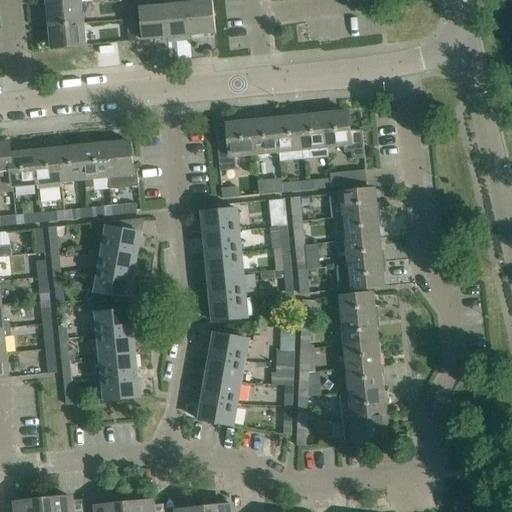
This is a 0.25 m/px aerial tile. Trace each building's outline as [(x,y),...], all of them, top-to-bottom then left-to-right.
[(212,1),(188,4),(192,36),(216,33),(212,1)] [(82,3),(47,7),(49,28),(84,24),(82,3)] [(192,36),(188,4),(164,6),(168,38),(192,36)] [(134,19),(133,5),(125,6),(126,20),(134,19)] [(168,38),(164,6),(139,8),(143,41),(168,38)] [(134,19),(126,20),(128,34),(136,33),(134,19)] [(87,46),(84,24),(49,28),(51,49),(87,46)] [(348,112),(324,114),(328,147),(350,144),(352,160),(365,158),(362,130),(350,131),(348,112)] [(328,147),(324,114),(301,117),(304,149),(328,147)] [(301,117),(277,119),(280,151),(281,161),(305,159),(304,149),(301,117)] [(280,151),(277,119),(253,122),(256,154),(280,151)] [(256,154),(253,122),(227,124),(229,136),(217,137),(220,171),(235,169),(234,156),(256,154)] [(9,142),(0,143),(0,192),(13,191),(12,187),(13,187),(11,154),(9,142)] [(106,144),(109,178),(110,190),(139,187),(137,172),(136,172),(136,174),(133,174),(130,142),(106,144)] [(106,144),(82,147),(85,180),(109,178),(106,144)] [(82,147),(58,149),(61,183),(85,180),(82,147)] [(58,149),(34,152),(38,185),(38,190),(62,187),(61,183),(58,149)] [(34,152),(11,154),(13,187),(38,185),(34,152)] [(331,183),(332,191),(368,188),(366,173),(331,176),(331,183)] [(332,191),(331,183),(307,185),(308,193),(332,191)] [(307,185),(283,188),(284,196),(308,193),(307,185)] [(284,196),(283,188),(269,189),(270,197),(284,196)] [(239,189),(222,190),(223,199),(240,197),(239,189)] [(345,218),(377,214),(375,190),(342,193),(345,218)] [(294,223),(303,222),(301,199),(292,200),(294,223)] [(280,227),(289,227),(286,200),(269,202),(271,216),(279,215),(280,227)] [(137,205),(113,208),(114,218),(138,215),(137,205)] [(88,210),(89,220),(106,218),(105,208),(88,210)] [(88,210),(64,212),(65,222),(89,220),(88,210)] [(204,235),(240,231),(237,210),(202,213),(204,235)] [(65,222),(64,212),(41,215),(42,225),(65,222)] [(380,238),(377,214),(345,218),(347,241),(380,238)] [(42,225),(41,215),(24,217),(25,227),(42,225)] [(16,217),(0,218),(0,229),(17,227),(16,217)] [(303,222),(294,223),(296,246),(305,245),(303,222)] [(106,227),(102,250),(137,257),(142,234),(106,227)] [(291,249),(289,227),(280,227),(282,250),(291,249)] [(51,250),(59,249),(57,228),(49,229),(51,250)] [(36,255),(45,254),(42,230),(34,231),(36,255)] [(242,254),(240,231),(204,235),(206,257),(242,254)] [(380,238),(347,241),(349,264),(382,261),(380,238)] [(306,247),(305,245),(296,246),(299,270),(308,269),(308,271),(313,271),(311,247),(306,247)] [(0,258),(11,257),(10,246),(0,246),(0,258)] [(59,249),(51,250),(53,270),(61,270),(59,249)] [(291,249),(282,250),(283,254),(277,255),(279,271),(293,269),(291,249)] [(137,257),(102,250),(99,271),(134,277),(137,257)] [(47,278),(45,254),(36,255),(39,279),(47,278)] [(244,274),(242,254),(206,257),(208,278),(244,274)] [(382,261),(349,264),(352,290),(384,287),(382,261)] [(295,285),(293,269),(279,271),(280,286),(295,285)] [(310,296),(308,271),(308,269),(299,270),(301,297),(310,296)] [(63,291),(61,270),(53,270),(55,291),(63,291)] [(134,277),(99,271),(95,292),(130,298),(134,277)] [(246,297),(244,274),(208,278),(211,301),(246,297)] [(49,297),(47,278),(39,279),(41,297),(49,297)] [(296,294),(287,295),(289,309),(297,308),(296,294)] [(342,322),(376,318),(373,294),(340,297),(342,322)] [(246,297),(211,301),(213,322),(248,318),(246,297)] [(303,302),(302,325),(311,325),(312,302),(303,302)] [(44,326),(52,325),(50,304),(42,305),(44,326)] [(1,306),(0,306),(0,331),(4,331),(9,330),(8,318),(3,318),(1,306)] [(98,338),(134,334),(131,310),(96,314),(98,338)] [(378,342),(376,318),(342,322),(345,345),(378,342)] [(55,350),(52,325),(44,326),(46,351),(55,350)] [(302,325),(301,349),(310,349),(311,325),(302,325)] [(60,342),(68,341),(67,329),(59,330),(60,342)] [(136,356),(134,334),(98,338),(100,359),(136,356)] [(210,355),(245,361),(249,340),(214,334),(210,355)] [(286,368),(294,370),(295,334),(283,334),(282,354),(287,354),(286,368)] [(70,362),(68,341),(60,342),(62,363),(70,362)] [(381,366),(378,342),(345,345),(347,369),(381,366)] [(301,349),(300,373),(309,373),(317,372),(318,352),(310,352),(310,349),(301,349)] [(57,377),(55,350),(46,351),(49,378),(57,377)] [(6,355),(0,355),(0,378),(9,378),(6,355)] [(245,361),(210,355),(206,376),(242,381),(245,361)] [(138,377),(136,356),(100,359),(102,381),(138,377)] [(70,362),(62,363),(64,385),(73,384),(70,362)] [(381,366),(347,369),(350,393),(383,390),(381,366)] [(286,368),(285,389),(293,390),(294,370),(286,368)] [(300,373),(299,398),(308,397),(309,377),(317,377),(317,372),(309,373),(300,373)] [(242,381),(206,376),(203,398),(238,404),(242,381)] [(138,377),(102,381),(105,401),(140,398),(138,377)] [(74,398),(73,384),(64,385),(66,399),(74,398)] [(276,409),(276,411),(292,414),(293,390),(285,389),(285,410),(276,409)] [(350,393),(350,396),(339,397),(341,418),(352,417),(385,414),(383,390),(350,393)] [(308,397),(299,398),(298,422),(307,421),(308,397)] [(238,404),(203,398),(199,420),(234,426),(238,404)] [(292,414),(276,411),(275,432),(291,433),(292,414)] [(385,414),(352,417),(354,431),(346,432),(347,442),(388,438),(385,414)] [(307,421),(298,422),(297,445),(306,446),(307,421)] [(71,497),(42,500),(43,511),(84,511),(85,509),(73,510),(71,497)] [(16,511),(43,511),(42,500),(16,503),(16,511)] [(153,511),(152,501),(123,504),(124,511),(153,511)]
